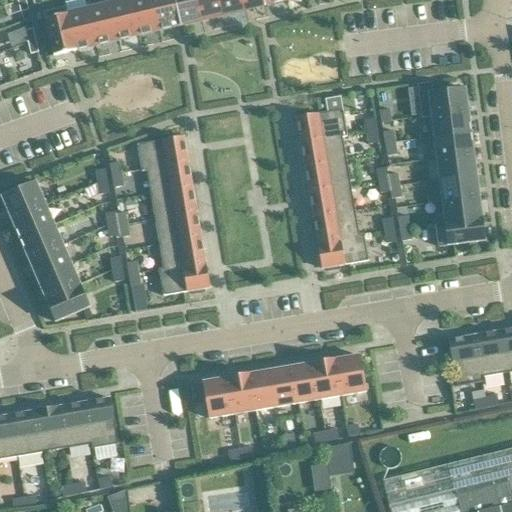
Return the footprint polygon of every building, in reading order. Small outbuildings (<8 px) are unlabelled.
[(25,0),(21,0),(17,1),(20,13),(28,11),(25,0)] [(138,36),(130,0),(109,5),(117,41),(138,36)] [(159,31),(152,0),(129,0),(130,0),(138,36),(159,31)] [(181,27),(174,0),(152,0),(159,31),(180,26),(180,27),(181,27)] [(196,0),(174,0),(181,27),(202,22),(196,0)] [(218,0),(196,0),(202,22),(223,17),(218,0)] [(244,12),(240,0),(218,0),(223,17),(244,12)] [(262,0),(240,0),(244,12),(265,7),(262,0)] [(117,41),(109,5),(88,10),(96,46),(117,41)] [(67,15),(66,7),(43,13),(54,57),(75,52),(67,15)] [(88,10),(67,15),(75,52),(76,51),(96,46),(88,10)] [(35,41),(33,30),(25,32),(28,43),(35,41)] [(38,53),(35,41),(28,43),(30,55),(38,53)] [(468,112),(465,90),(432,94),(431,84),(417,86),(422,119),(431,117),(468,112)] [(391,122),(389,110),(379,112),(381,124),(391,122)] [(342,111),(296,119),(301,145),(342,138),(347,138),(342,111)] [(471,134),(468,112),(431,117),(434,138),(434,139),(471,134)] [(377,132),(375,120),(365,122),(367,133),(377,132)] [(379,143),(377,132),(367,133),(369,145),(379,143)] [(393,132),(383,134),(385,145),(395,144),(393,132)] [(473,155),(471,134),(434,139),(434,138),(424,139),(427,162),(437,161),(437,160),(473,155)] [(188,164),(183,138),(137,146),(142,172),(147,172),(147,171),(188,164)] [(347,163),(342,138),(301,145),(305,170),(347,163)] [(397,155),(395,144),(385,145),(387,157),(397,155)] [(476,177),(473,155),(437,160),(437,161),(439,181),(476,177)] [(122,175),(120,163),(110,165),(112,177),(122,175)] [(351,187),(347,163),(305,170),(309,194),(351,187)] [(192,189),(188,164),(147,171),(147,172),(151,196),(192,189)] [(388,181),(387,177),(386,169),(376,171),(378,182),(388,181)] [(107,182),(105,170),(95,172),(97,184),(107,182)] [(124,187),(122,175),(112,177),(114,188),(124,187)] [(387,177),(388,181),(390,188),(399,187),(397,175),(387,177)] [(479,198),(476,177),(439,181),(442,203),(479,198)] [(390,193),(390,188),(388,181),(378,182),(380,194),(390,193)] [(109,194),(107,182),(97,184),(99,196),(109,194)] [(1,197),(11,221),(46,206),(36,183),(1,197)] [(355,212),(351,187),(309,194),(314,219),(355,212)] [(401,198),(399,187),(390,188),(390,193),(392,200),(401,198)] [(196,213),(192,189),(151,196),(155,221),(196,213)] [(482,220),(479,198),(442,203),(445,223),(445,224),(482,220)] [(54,226),(46,206),(11,221),(20,241),(54,226)] [(359,236),(355,212),(314,219),(318,244),(359,237),(359,236)] [(117,225),(115,215),(115,213),(105,215),(107,226),(117,225)] [(115,215),(117,225),(117,227),(127,225),(125,213),(115,215)] [(201,238),(196,213),(155,221),(159,245),(201,238)] [(409,229),(407,217),(398,219),(400,230),(409,229)] [(394,231),(392,219),(382,221),(384,233),(394,231)] [(485,242),(482,220),(445,224),(445,223),(435,225),(438,248),(485,242)] [(119,237),(117,227),(117,225),(107,226),(109,238),(119,237)] [(129,237),(127,225),(117,227),(119,237),(119,239),(129,237)] [(63,246),(54,226),(20,241),(28,260),(63,246)] [(411,241),(409,229),(400,230),(402,242),(411,241)] [(396,243),(394,231),(384,233),(386,245),(396,243)] [(364,235),(359,236),(359,237),(318,244),(322,270),(328,269),(328,272),(339,271),(339,267),(368,262),(364,235)] [(205,263),(201,238),(159,245),(163,269),(163,270),(205,263)] [(37,280),(71,265),(63,246),(28,260),(37,280)] [(122,270),(120,258),(110,260),(112,271),(122,270)] [(139,275),(137,263),(127,264),(129,276),(139,275)] [(209,289),(205,263),(163,270),(163,269),(159,270),(163,297),(193,292),(193,295),(204,293),(204,290),(209,289)] [(46,300),(80,285),(71,265),(37,280),(46,300)] [(124,282),(122,270),(112,271),(114,283),(124,282)] [(141,286),(139,275),(129,276),(131,288),(141,286)] [(90,308),(80,285),(46,300),(55,323),(90,308)] [(511,372),(511,330),(499,333),(506,374),(511,372)] [(506,374),(499,333),(474,337),(481,378),(482,378),(506,374)] [(481,378),(474,337),(448,341),(456,387),(483,383),(482,378),(481,378)] [(359,357),(334,361),(340,397),(365,393),(359,357)] [(340,397),(334,361),(313,364),(319,401),(340,397)] [(319,401),(313,364),(292,368),(298,405),(319,401)] [(298,405),(292,368),(271,372),(277,408),(298,405)] [(277,408),(271,372),(249,375),(256,412),(277,408)] [(256,412),(249,375),(228,379),(234,416),(256,412)] [(234,416),(228,379),(203,383),(209,420),(234,416)] [(499,406),(497,396),(485,399),(487,409),(499,406)] [(119,445),(111,399),(84,404),(91,445),(92,450),(95,449),(97,462),(117,458),(115,446),(119,445)] [(487,409),(485,399),(473,401),(475,411),(487,409)] [(91,445),(84,404),(59,408),(66,449),(91,445)] [(66,449),(59,408),(35,412),(42,454),(66,449)] [(42,454),(35,412),(10,416),(17,458),(42,454)] [(0,460),(17,458),(10,416),(0,418),(0,460)] [(346,428),(348,438),(360,435),(358,426),(346,428)] [(338,440),(336,430),(325,433),(327,442),(338,440)] [(327,442),(325,433),(313,435),(315,445),(327,442)] [(353,460),(350,444),(326,450),(329,465),(353,460)] [(295,445),(283,448),(285,457),(297,455),(295,445)] [(240,451),(242,460),(242,461),(254,458),(252,448),(240,451)] [(285,457),(283,448),(272,450),(274,460),(285,457)] [(460,511),(457,496),(508,484),(507,479),(511,477),(511,450),(384,482),(392,509),(392,511),(460,511)] [(240,451),(229,453),(231,463),(242,460),(240,451)] [(265,469),(251,471),(254,493),(268,491),(265,469)] [(511,511),(511,477),(507,479),(508,484),(457,496),(460,511),(511,511)] [(112,488),(110,478),(98,481),(100,491),(112,488)] [(85,484),(73,486),(75,496),(87,493),(85,484)] [(75,496),(73,486),(62,488),(64,498),(75,496)] [(37,508),(36,498),(24,499),(25,509),(37,508)] [(25,509),(24,499),(12,501),(13,511),(25,509)]
